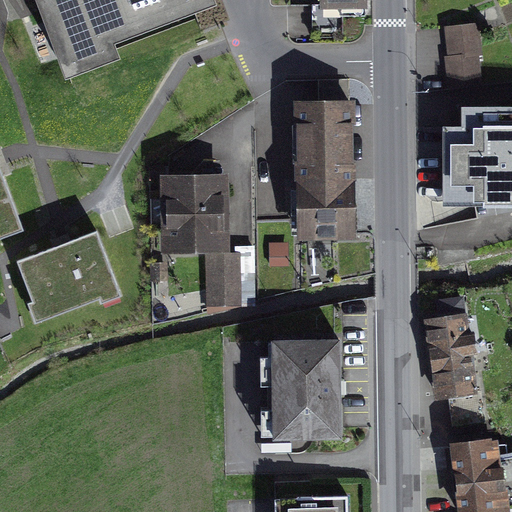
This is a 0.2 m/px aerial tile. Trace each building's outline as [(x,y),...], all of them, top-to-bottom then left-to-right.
[(27,0),(63,87),(121,65),(114,52),(219,11),(214,0),(27,0)] [(370,11),(370,0),(319,0),(320,13),(370,11)] [(449,91),(483,86),(479,56),(482,55),(479,24),(445,29),(448,57),(445,57),(449,91)] [(357,241),(357,104),(295,104),(297,244),(357,241)] [(443,130),(443,211),(511,210),(511,111),(461,111),(461,130),(443,130)] [(0,243),(27,233),(0,164),(0,243)] [(231,256),(229,177),(160,177),(161,257),(206,257),(231,256)] [(97,232),(17,262),(39,320),(119,290),(97,232)] [(242,307),(240,256),(231,256),(206,257),(207,307),(242,307)] [(464,297),(435,301),(438,319),(424,322),(435,403),(449,401),(452,427),(486,422),(480,387),(477,387),(473,358),(477,357),(475,335),(470,335),(464,297)] [(342,441),(339,342),(272,345),(272,445),(342,441)] [(492,441),(450,447),(457,511),(511,511),(511,454),(500,457),(497,442),(492,443),(492,441)] [(349,511),(349,499),(275,502),(275,511),(349,511)]
